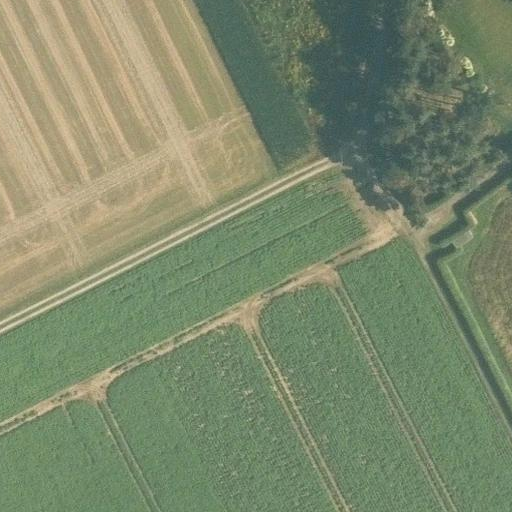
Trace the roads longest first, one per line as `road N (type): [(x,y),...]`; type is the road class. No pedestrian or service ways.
road 1 (track): [(0,326),(368,140)]
road 2 (track): [(368,140),(511,424)]
road 3 (track): [(368,140),(393,0)]
road 4 (track): [(409,220),(511,152)]
